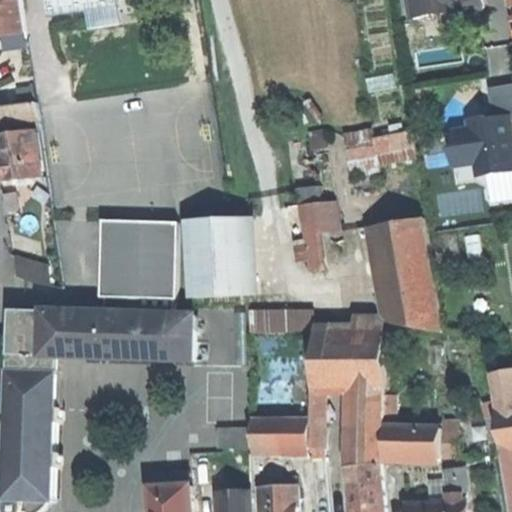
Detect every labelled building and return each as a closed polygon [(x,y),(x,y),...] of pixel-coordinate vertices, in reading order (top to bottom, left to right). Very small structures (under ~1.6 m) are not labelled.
[(26,0),(18,0),(15,0),(0,2),(0,35),(30,31),(26,0)] [(43,0),(45,13),(86,9),(88,27),(123,23),(120,0),(43,0)] [(414,0),(417,19),(446,14),(483,8),(487,7),(486,0),(414,0)] [(485,23),(483,8),(446,14),(449,29),(485,23)] [(511,84),(510,85),(493,88),(496,110),(480,112),(481,122),(460,125),(462,137),(454,150),(456,166),(480,163),(483,177),(511,172),(511,84)] [(0,108),(0,123),(42,118),(41,104),(0,108)] [(317,148),(329,146),(327,127),(311,129),(313,148),(317,148)] [(347,132),(349,148),(416,137),(414,129),(377,135),(376,128),(347,132)] [(39,133),(0,138),(0,157),(1,164),(3,183),(45,177),(39,133)] [(353,174),(420,163),(416,137),(349,148),(353,174)] [(322,183),(324,200),(337,198),(330,151),(317,153),(322,183)] [(423,185),(427,208),(460,202),(456,179),(423,185)] [(300,187),(303,203),(324,200),(322,183),(300,187)] [(303,203),(307,231),(321,229),(341,226),(337,198),(324,200),(303,203)] [(384,268),(436,260),(429,219),(376,226),(384,268)] [(253,221),(193,224),(196,298),(257,296),(253,221)] [(155,314),(178,315),(184,225),(107,222),(105,297),(109,297),(109,313),(155,314)] [(328,277),(321,229),(307,231),(314,279),(328,277)] [(19,278),(53,287),(51,266),(18,258),(19,278)] [(448,333),(436,260),(384,268),(393,324),(448,333)] [(14,310),(14,335),(48,336),(48,311),(14,310)] [(109,313),(48,311),(48,336),(14,335),(13,356),(26,356),(63,357),(153,360),(155,314),(109,313)] [(178,315),(155,314),(153,360),(198,361),(199,316),(178,315)] [(364,324),(358,335),(392,335),(391,325),(364,324)] [(331,390),(364,390),(390,390),(392,390),(392,335),(358,335),(319,335),(318,390),(331,390)] [(63,373),(63,357),(26,356),(26,372),(12,372),(10,441),(45,442),(47,372),(63,373)] [(13,356),(12,372),(26,372),(26,356),(13,356)] [(511,371),(495,374),(500,407),(511,404),(511,371)] [(62,409),(63,373),(47,372),(45,442),(10,441),(8,510),(10,511),(48,511),(53,509),(59,506),(61,469),(65,469),(65,454),(60,454),(61,425),(66,426),(66,409),(62,409)] [(329,458),(331,390),(318,390),(316,423),(316,449),(315,458),(329,458)] [(364,390),(362,466),(389,464),(390,390),(364,390)] [(511,404),(500,407),(508,458),(511,456),(511,404)] [(256,448),(316,449),(316,423),(257,423),(257,428),(256,448)] [(223,449),(256,448),(257,428),(223,428),(223,449)] [(391,428),(390,456),(446,458),(446,457),(447,430),(391,428)] [(462,430),(447,430),(446,457),(461,457),(462,430)] [(231,455),(232,493),(256,492),(255,454),(231,455)] [(362,466),(354,467),(357,511),(392,511),(389,464),(362,466)] [(159,473),(160,488),(181,487),(180,472),(159,473)] [(450,474),(450,484),(452,502),(471,501),(469,472),(450,474)] [(431,485),(432,504),(452,502),(450,484),(431,485)] [(198,511),(197,487),(181,487),(160,488),(157,488),(157,511),(198,511)] [(266,489),(266,511),(303,511),(302,487),(266,489)] [(256,511),(256,492),(232,493),(223,493),(223,511),(256,511)] [(410,505),(410,511),(471,511),(471,501),(452,502),(432,504),(410,505)]
